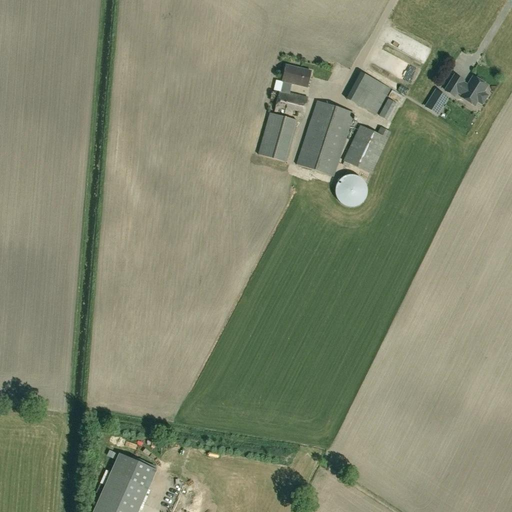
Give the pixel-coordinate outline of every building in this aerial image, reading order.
[(280,93),(275,112),(303,119),(308,98),(290,94),(292,84),(308,88),(311,72),(286,66),(282,82),(283,82),(281,93),(280,93)] [(456,78),(447,93),(456,99),(458,94),(464,98),(462,100),(476,108),(478,104),(483,107),(489,98),(484,95),(488,88),(475,79),(469,88),(464,85),(465,84),(456,78)] [(437,93),(427,109),(438,116),(448,100),(437,93)] [(390,119),(400,102),(390,96),(380,114),(390,119)] [(334,177),(355,113),(318,101),(297,165),(334,177)] [(287,163),(298,121),(273,114),(270,113),(258,155),(261,156),(287,163)] [(344,161),(371,174),(391,133),(381,128),(378,134),(361,126),(344,161)] [(347,176),(345,177),(343,178),(342,178),(340,179),(339,181),(338,183),(337,185),(335,190),(335,193),(336,196),(337,199),(338,201),(341,204),(347,207),(349,207),(352,208),(355,207),(357,206),(360,205),(362,204),(363,202),(365,200),(366,198),(367,195),(368,192),(367,189),(367,187),(366,185),(365,183),(364,181),(362,180),(360,178),(359,177),(356,177),(353,176),(351,176),(349,176),(347,176)] [(137,511),(147,489),(155,470),(119,454),(111,472),(93,511),(137,511)]
